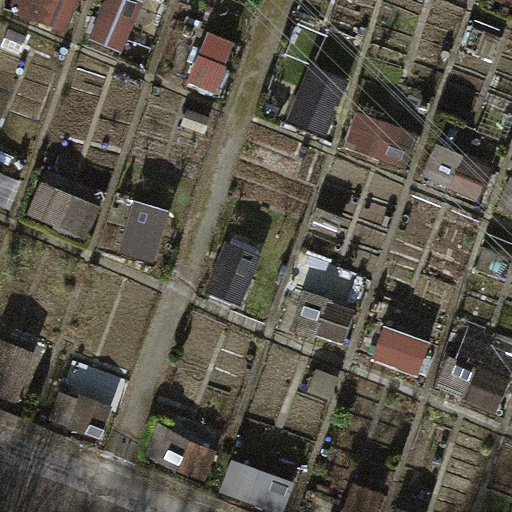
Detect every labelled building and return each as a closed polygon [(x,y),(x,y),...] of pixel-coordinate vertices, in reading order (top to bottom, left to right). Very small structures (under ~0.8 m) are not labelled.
[(75,35),(87,1),(84,0),(23,0),(18,16),(75,35)] [(130,50),(141,3),(128,0),(113,0),(103,43),(130,50)] [(311,74),(292,122),(314,130),(333,82),(311,74)] [(353,151),(415,170),(426,135),(363,116),(353,151)] [(0,184),(0,205),(13,211),(21,192),(0,184)] [(35,221),(93,244),(106,211),(48,189),(35,221)] [(383,364),(429,377),(438,345),(393,332),(383,364)] [(0,395),(20,404),(39,363),(8,348),(0,364),(0,395)] [(510,414),(511,405),(511,384),(458,374),(452,403),(510,414)] [(110,441),(118,409),(66,395),(57,427),(110,441)] [(229,498),(279,511),(291,511),(298,488),(237,470),(229,498)] [(350,511),(384,511),(388,504),(359,492),(350,511)]
